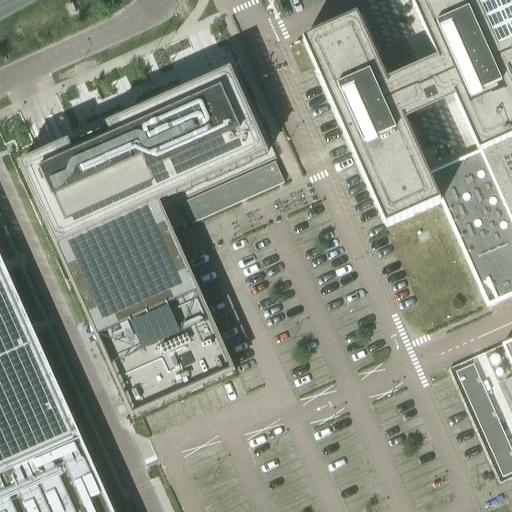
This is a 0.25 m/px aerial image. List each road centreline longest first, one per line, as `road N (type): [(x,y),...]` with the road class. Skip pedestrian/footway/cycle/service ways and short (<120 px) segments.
road 1 (unclassified): [(149,511),(0,176)]
road 2 (unclassified): [(162,0),(150,13),(0,83)]
